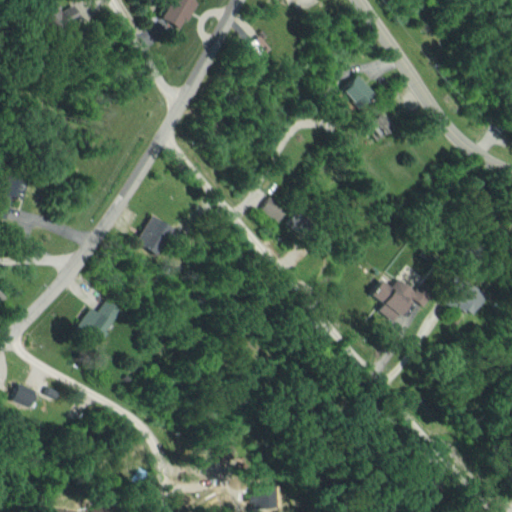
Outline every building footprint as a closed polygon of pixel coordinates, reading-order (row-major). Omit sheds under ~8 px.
[(179,29),(194,0),(169,0),(160,18),(179,29)] [(70,4),(55,10),(52,1),(36,8),(45,31),(76,19),(70,4)] [(268,48),(256,35),(247,44),(258,57),(268,48)] [(340,90),(357,109),(373,94),(356,76),(340,90)] [(0,218),(1,219),(8,196),(14,198),(20,180),(0,173),(0,218)] [(257,212),(275,222),(284,205),(266,196),(257,212)] [(152,255),(170,229),(149,215),(132,241),(152,255)] [(410,299),(420,307),(431,292),(417,282),(411,290),(395,279),(389,287),(380,281),(370,295),(381,303),(376,311),(393,323),(410,299)] [(482,300),(464,282),(448,299),(467,316),(482,300)] [(86,307),(72,329),(94,344),(117,309),(102,299),(93,312),(86,307)] [(9,402),(29,408),(34,390),(15,384),(9,402)]
